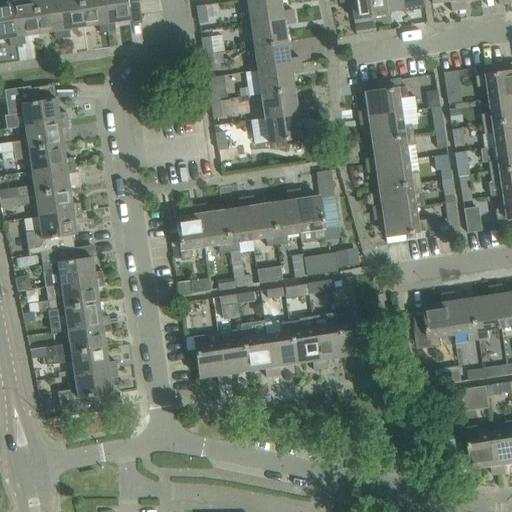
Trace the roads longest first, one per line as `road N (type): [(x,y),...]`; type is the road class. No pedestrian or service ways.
road 1 (residential): [(164,442),(117,108),(129,82),(164,46),(172,0)]
road 2 (residential): [(456,503),(164,442)]
road 3 (residential): [(349,56),(511,35)]
road 4 (tertiary): [(25,469),(0,335)]
road 5 (residential): [(377,277),(511,257)]
